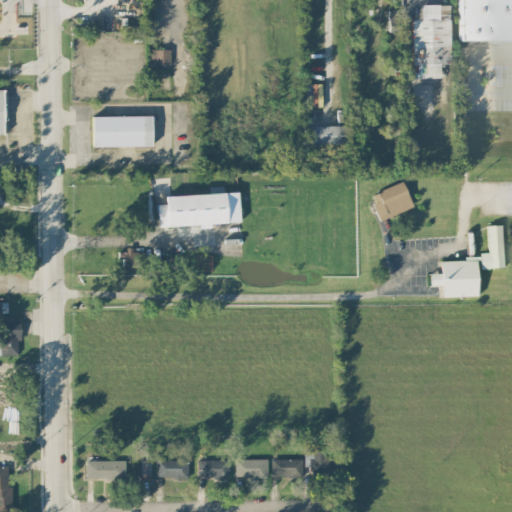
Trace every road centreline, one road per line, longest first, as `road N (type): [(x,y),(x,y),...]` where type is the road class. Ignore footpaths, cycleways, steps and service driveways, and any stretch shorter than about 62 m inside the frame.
road 1 (tertiary): [(54,511),(48,0)]
road 2 (residential): [(54,507),(314,505)]
